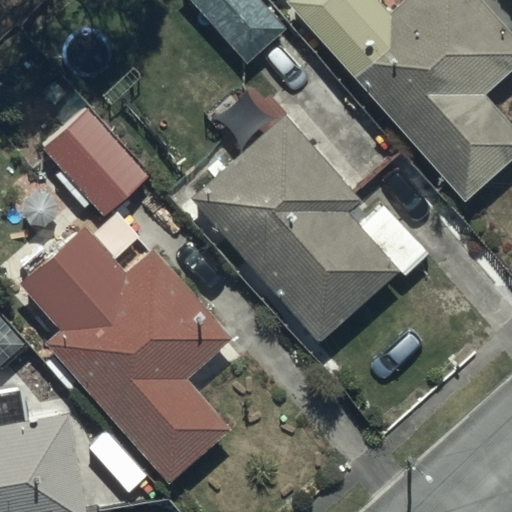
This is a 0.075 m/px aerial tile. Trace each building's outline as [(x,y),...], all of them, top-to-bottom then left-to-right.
[(286,27),(260,0),(190,0),(249,62),(286,27)] [(405,0),(391,14),(378,0),(288,0),(284,4),(463,201),(511,157),(511,128),(483,97),(511,70),(511,35),(480,0),(405,0)] [(147,175),(86,107),(42,147),(102,215),(147,175)] [(281,116),(188,200),(317,345),(398,273),(344,214),(358,202),(281,116)] [(122,272),(81,230),(20,289),(60,330),(41,348),(171,482),(230,425),(186,379),(232,334),(148,248),(122,272)] [(83,511),(67,417),(0,427),(0,511),(83,511)]
